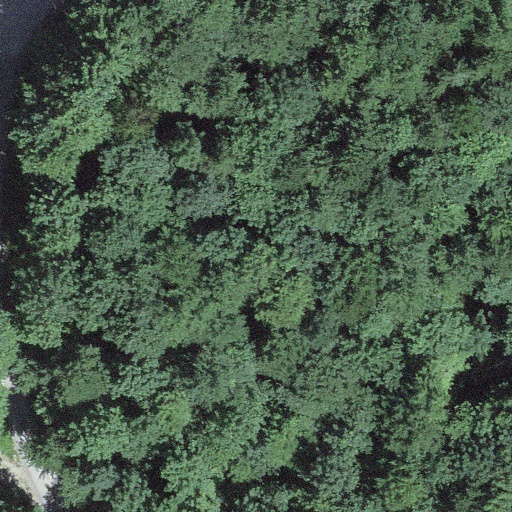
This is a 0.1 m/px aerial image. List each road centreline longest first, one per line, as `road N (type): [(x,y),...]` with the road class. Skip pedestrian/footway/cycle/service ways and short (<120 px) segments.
road 1 (track): [(0,222),(4,328),(37,488),(51,511)]
road 2 (track): [(30,0),(0,157)]
